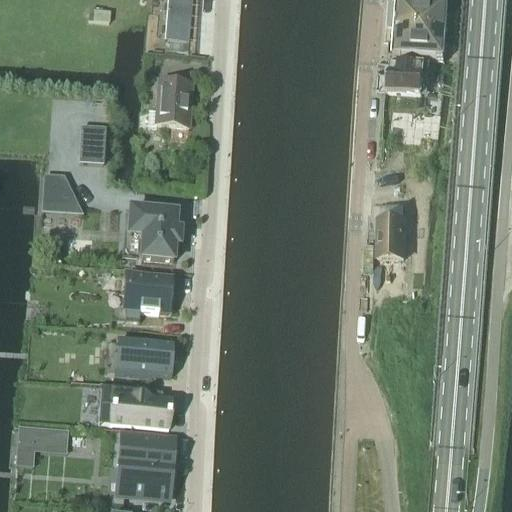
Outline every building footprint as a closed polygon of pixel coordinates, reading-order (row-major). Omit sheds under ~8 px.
[(166,0),(163,43),(187,45),(191,0),(166,0)] [(456,164),(454,191),(488,194),(489,182),(492,142),(502,21),(503,0),(469,0),(468,13),(463,72),(462,92),(456,164)] [(391,10),(388,35),(444,40),(446,15),(391,10)] [(386,61),(392,61),(442,65),(444,40),(388,35),(386,61)] [(427,71),(391,68),(390,77),(387,77),(387,81),(384,83),(383,88),(386,90),(385,96),(387,96),(384,136),(402,138),(402,137),(431,139),(434,100),(424,99),(427,71)] [(147,130),(179,132),(187,133),(187,131),(189,129),(189,121),(187,119),(189,89),(157,87),(156,115),(148,115),(147,130)] [(78,168),(102,169),(105,133),(81,132),(78,168)] [(45,201),(45,210),(78,212),(63,181),(47,180),(47,183),(45,201)] [(130,215),(127,263),(145,264),(173,266),(173,265),(172,265),(173,250),(175,250),(175,248),(173,248),(174,246),(172,246),(173,238),(174,238),(174,236),(176,236),(176,235),(174,235),(174,234),(175,220),(176,220),(176,218),(168,218),(145,216),(131,215),(130,215)] [(403,225),(377,224),(376,263),(402,264),(403,225)] [(124,300),(123,316),(139,317),(158,318),(167,319),(168,309),(168,301),(172,301),(173,285),(125,282),(124,300)] [(114,378),(114,379),(171,382),(171,381),(170,381),(172,351),(173,351),(173,350),(115,347),(115,348),(118,348),(116,378),(114,378)] [(112,394),(109,431),(168,435),(171,407),(152,405),(153,397),(112,394)] [(18,433),(17,448),(17,450),(65,454),(67,436),(18,433)] [(115,498),(115,500),(169,505),(172,470),(174,445),(170,445),(168,444),(153,443),(120,441),(117,470),(127,471),(125,499),(115,498)]
